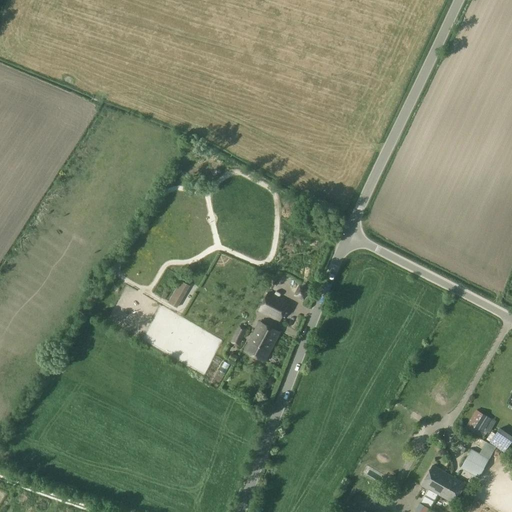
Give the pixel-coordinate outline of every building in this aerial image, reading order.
[(176,307),(189,286),(180,281),(167,302),(176,307)] [(280,320),(288,304),(269,294),(260,310),(280,320)] [(264,362),(277,336),(279,332),(259,322),(244,352),(264,362)] [(238,346),(246,330),(239,326),(231,342),(238,346)] [(480,435),(490,419),(477,410),(467,427),(480,435)] [(499,431),(495,434),(504,443),(508,440),(499,431)] [(478,478),(496,446),(487,442),(481,453),(473,448),(462,468),(478,478)] [(465,483),(433,465),(422,485),(454,503),(465,483)] [(427,511),(429,509),(421,503),(414,511),(427,511)]
